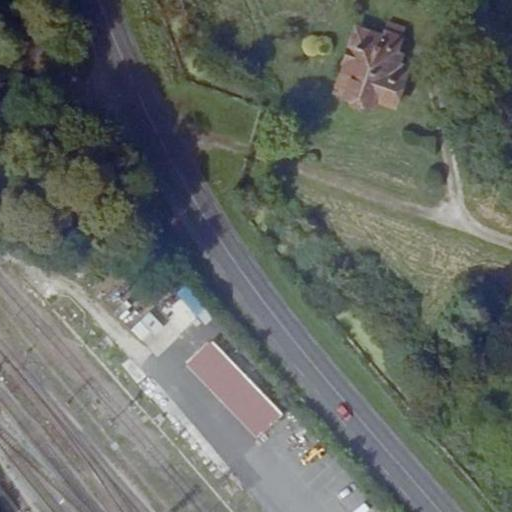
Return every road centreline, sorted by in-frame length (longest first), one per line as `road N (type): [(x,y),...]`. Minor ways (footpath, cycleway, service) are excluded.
road 1 (secondary): [(105,0),(153,129),(241,277),(444,511)]
road 2 (track): [(439,222),(153,129)]
